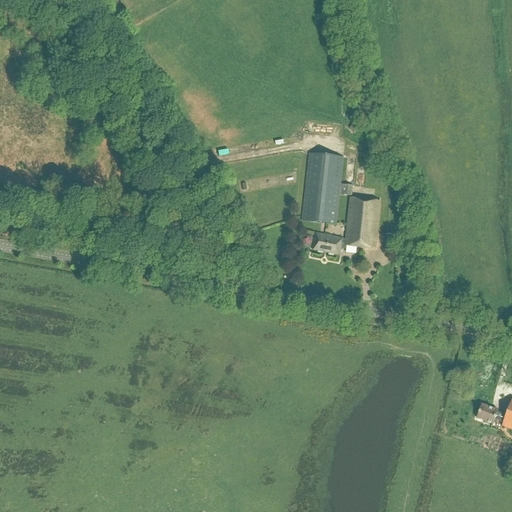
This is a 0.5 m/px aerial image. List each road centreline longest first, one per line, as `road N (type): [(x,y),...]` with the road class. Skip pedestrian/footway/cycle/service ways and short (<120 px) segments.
road 1 (tertiary): [(0,244),(511,344)]
road 2 (track): [(47,0),(245,288)]
